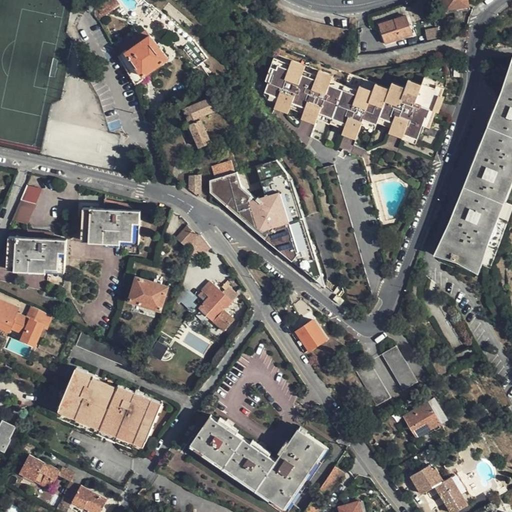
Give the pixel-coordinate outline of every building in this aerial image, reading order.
[(118,4),(115,0),(104,0),(95,6),(101,15),(118,4)] [(467,0),(441,0),(443,13),(454,11),(455,18),(463,17),(462,10),(468,9),(467,0)] [(153,5),(145,14),(180,45),(197,65),(208,57),(193,39),(153,5)] [(351,57),(354,56),(349,30),(336,32),(336,31),(330,31),(329,30),(322,30),(321,28),(314,28),(314,26),(305,27),(304,25),(298,26),(297,22),(289,23),(289,19),(281,20),(279,8),(272,10),(275,28),(281,30),(311,43),(351,57)] [(406,16),(386,22),(388,27),(380,29),(385,43),(413,35),(406,16)] [(440,39),(446,37),(443,21),(437,21),(440,39)] [(115,47),(121,56),(150,35),(146,30),(137,36),(130,40),(128,36),(124,38),(124,40),(115,47)] [(136,83),(144,78),(142,76),(168,57),(150,35),(121,56),(122,57),(136,83)] [(279,94),(292,99),(305,104),(318,109),(332,114),(345,118),(359,123),(361,120),(363,114),(377,119),(378,114),(392,119),(404,123),(405,124),(402,131),(415,136),(420,124),(423,115),(430,117),(433,110),(436,110),(441,96),(438,94),(441,88),(440,86),(432,83),(431,85),(418,81),(417,83),(415,89),(402,84),(401,85),(399,91),(386,86),(386,87),(383,93),(370,89),(369,90),(367,96),(354,91),(352,94),(340,90),(326,86),(327,83),(314,78),(315,72),(275,59),(268,78),(270,79),(265,89),(279,94)] [(327,83),(329,79),(329,77),(315,72),(314,78),(327,83)] [(420,76),(418,81),(431,85),(432,83),(434,81),(420,76)] [(404,78),(402,84),(415,89),(417,83),(404,78)] [(340,90),(342,83),(329,79),(327,83),(326,86),(340,90)] [(388,81),(386,86),(399,91),(401,85),(388,81)] [(475,262),(511,169),(511,81),(445,249),(475,262)] [(354,91),(355,87),(342,83),(340,90),(352,94),(354,91)] [(373,83),(370,89),(383,93),(386,87),(373,83)] [(356,86),(355,87),(354,91),(367,96),(369,90),(356,86)] [(289,107),(290,105),(292,99),(279,94),(275,105),(288,110),(289,107)] [(184,108),(188,118),(190,124),(189,125),(191,130),(199,147),(212,141),(208,131),(201,116),(214,110),(216,109),(211,98),(184,108)] [(292,99),(290,105),(302,110),(305,104),(292,99)] [(314,120),(316,115),(318,109),(305,104),(302,110),(300,115),(314,120)] [(318,109),(316,115),(329,120),(332,114),(318,109)] [(332,114),(329,120),(342,125),(345,118),(332,114)] [(374,125),(377,119),(363,114),(361,120),(374,125)] [(377,119),(390,123),(392,119),(378,114),(377,119)] [(426,126),(430,117),(423,115),(420,124),(426,126)] [(355,135),(359,123),(345,118),(342,125),(340,130),(355,135)] [(401,135),(402,131),(405,124),(404,123),(392,119),(390,123),(387,130),(401,135)] [(413,141),(415,136),(402,131),(401,135),(401,136),(413,141)] [(213,175),(234,169),(231,159),(210,166),(213,175)] [(337,164),(323,167),(356,298),(370,295),(337,164)] [(192,190),(201,197),(201,183),(201,178),(201,176),(191,176),(192,190)] [(208,201),(209,203),(208,183),(201,183),(201,197),(208,201)] [(41,189),(27,185),(13,219),(28,223),(41,189)] [(262,188),(250,191),(254,202),(265,199),(262,188)] [(269,211),(265,199),(254,202),(250,191),(234,195),(236,202),(241,201),(242,206),(245,217),(269,211)] [(139,242),(141,209),(134,208),(84,207),(83,239),(139,242)] [(298,222),(287,225),(294,245),(283,249),(286,258),(308,251),(298,222)] [(198,233),(188,225),(177,237),(187,246),(191,241),(198,233)] [(202,233),(198,233),(191,241),(201,255),(212,247),(202,233)] [(65,271),(67,239),(55,238),(10,236),(8,268),(65,271)] [(191,241),(189,252),(195,259),(201,255),(191,241)] [(169,286),(137,276),(129,300),(161,310),(169,286)] [(209,279),(201,289),(204,291),(200,296),(205,300),(199,307),(224,330),(235,318),(226,310),(234,302),(233,300),(239,294),(224,281),(221,284),(224,287),(222,290),(209,279)] [(190,290),(179,299),(189,311),(200,302),(190,290)] [(251,295),(248,290),(241,295),(245,300),(246,299),(251,295)] [(30,322),(35,312),(24,307),(23,309),(9,303),(0,299),(0,325),(10,330),(14,320),(12,319),(13,315),(30,322)] [(294,336),(305,353),(327,338),(314,319),(293,334),(294,336)] [(140,372),(144,363),(134,358),(136,355),(82,332),(77,345),(140,372)] [(151,354),(161,359),(167,347),(156,342),(151,354)] [(404,389),(418,381),(397,345),(383,353),(404,389)] [(377,405),(390,397),(369,362),(356,370),(377,405)] [(93,378),(94,374),(77,367),(56,416),(141,452),(163,402),(137,391),(135,394),(128,390),(125,395),(117,392),(118,388),(93,378)] [(137,391),(94,374),(93,378),(118,388),(117,392),(125,395),(128,390),(135,394),(137,391)] [(429,401),(404,415),(417,437),(447,419),(434,397),(429,401)] [(292,491),(298,494),(324,456),(316,450),(321,443),(299,427),(277,459),(269,454),(264,451),(266,448),(258,443),(256,446),(251,442),(251,441),(237,432),(231,428),(232,425),(226,421),(224,423),(219,420),(211,414),(189,447),(285,511),(286,511),(293,501),(288,498),(292,491)] [(7,448),(11,441),(12,437),(9,436),(15,424),(4,419),(0,427),(0,447),(6,450),(7,448)] [(37,444),(27,440),(26,444),(34,449),(37,444)] [(16,444),(11,441),(7,448),(13,450),(16,444)] [(59,474),(71,481),(76,473),(63,466),(61,470),(30,453),(20,472),(51,488),(59,474)] [(434,487),(442,482),(433,470),(430,471),(420,457),(406,466),(413,476),(409,478),(420,496),(434,487)] [(380,483),(365,464),(361,467),(376,486),(380,483)] [(334,467),(320,489),(326,492),(329,494),(344,473),(335,466),(334,467)] [(456,473),(450,477),(468,504),(474,500),(456,473)] [(442,482),(434,487),(439,495),(444,495),(450,502),(448,507),(450,511),(455,511),(468,504),(450,477),(442,482)] [(80,485),(71,481),(64,493),(74,498),(72,502),(84,508),(85,507),(94,511),(100,511),(108,498),(81,484),(80,485)] [(30,498),(12,488),(8,494),(27,504),(30,498)] [(320,489),(314,498),(320,502),(326,492),(320,489)] [(293,501),(298,494),(292,491),(288,498),(293,501)] [(444,495),(439,495),(448,507),(450,502),(444,495)] [(304,511),(318,511),(323,504),(320,502),(314,498),(305,511),(304,511)] [(398,511),(402,509),(392,498),(378,509),(379,511),(398,511)] [(338,511),(362,511),(360,501),(337,505),(338,511)]
